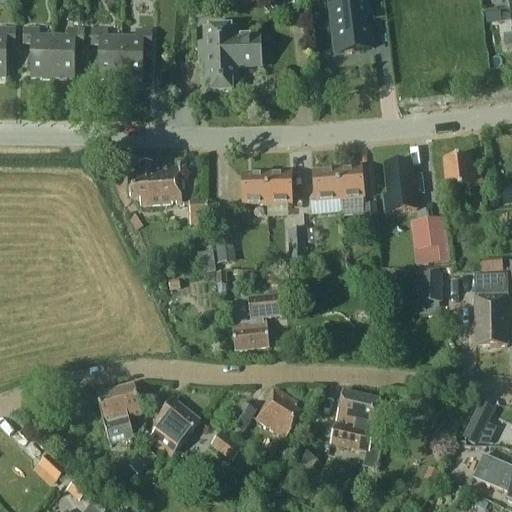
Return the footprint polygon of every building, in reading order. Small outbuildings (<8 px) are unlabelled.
[(334,0),(337,22),(331,23),(333,38),(338,38),(339,55),(367,52),(364,24),(369,23),(366,0),(334,0)] [(511,9),(510,10),(511,23),(511,36),(503,37),(505,50),(511,49),(511,9)] [(72,14),(72,26),(84,26),(84,14),(72,14)] [(204,29),(206,85),(211,85),(212,94),(232,93),(232,84),(238,84),(237,71),(261,70),(260,39),(236,40),(236,28),(204,29)] [(0,80),(7,81),(7,46),(16,46),(16,30),(0,29),(0,80)] [(53,82),(53,37),(39,37),(40,30),(23,30),(23,46),(31,46),(31,81),(53,82)] [(53,37),(53,82),(75,82),(75,46),(84,47),(84,31),(67,31),(67,38),(53,37)] [(121,83),(122,38),(108,38),(108,31),(91,31),(91,47),(99,47),(99,82),(121,83)] [(122,38),(121,83),(143,83),(144,47),(152,48),(152,32),(136,31),(136,38),(122,38)] [(472,172),(470,158),(443,161),(447,193),(482,189),(480,171),(472,172)] [(167,169),(166,163),(138,164),(139,179),(129,179),(130,201),(140,200),(140,208),(182,205),(180,168),(167,169)] [(413,178),(411,165),(384,168),(388,199),(423,195),(421,177),(413,178)] [(337,172),(340,203),(365,201),(363,170),(337,172)] [(315,205),(340,203),(337,172),(312,174),(315,205)] [(267,176),(268,207),(293,207),(292,175),(267,176)] [(242,208),(268,207),(267,176),(242,176),(242,208)] [(504,207),(511,206),(511,186),(501,189),(504,207)] [(498,208),(497,196),(481,198),(483,210),(498,208)] [(189,204),(190,228),(208,227),(207,203),(189,204)] [(363,206),(365,226),(378,225),(376,205),(363,206)] [(143,229),(135,218),(129,222),(137,233),(143,229)] [(431,246),(433,266),(450,264),(444,219),(411,224),(415,247),(431,246)] [(214,238),(218,265),(236,263),(231,235),(214,238)] [(306,244),(288,245),(288,262),(289,270),(307,269),(307,258),(306,244)] [(213,254),(198,256),(200,277),(216,275),(213,254)] [(324,269),(324,258),(307,258),(307,269),(324,269)] [(502,274),(502,260),(481,261),(482,275),(502,274)] [(437,270),(419,270),(419,304),(442,304),(442,276),(437,276),(437,270)] [(226,275),(217,275),(217,286),(226,286),(226,275)] [(476,349),(508,348),(507,298),(506,275),(475,276),(475,299),(474,299),(476,349)] [(266,276),(266,285),(277,285),(277,276),(266,276)] [(282,319),(280,297),(248,301),(250,325),(232,327),(235,353),(269,350),(267,324),(263,324),(263,320),(282,319)] [(142,416),(134,386),(96,396),(104,426),(109,446),(133,440),(128,420),(142,416)] [(256,423),(285,441),(302,414),(295,410),(298,405),(278,392),(274,393),(256,423)] [(335,426),(330,446),(366,454),(363,469),(376,472),(388,419),(377,416),(380,402),(343,393),(336,423),(343,424),(342,428),(335,426)] [(149,444),(172,461),(200,423),(172,402),(155,423),(161,427),(149,444)] [(230,426),(243,435),(256,413),(242,405),(230,426)] [(511,406),(493,406),(492,429),(511,428),(511,406)] [(473,418),(463,440),(479,448),(489,426),(481,422),(473,418)] [(211,448),(232,465),(242,452),(221,435),(211,448)] [(155,459),(144,448),(133,460),(135,462),(129,469),(138,477),(155,459)] [(305,485),(319,462),(305,455),(292,478),(305,485)] [(511,469),(482,456),(472,480),(508,496),(506,499),(509,500),(508,503),(511,504),(511,469)] [(38,469),(56,485),(67,473),(49,457),(38,469)] [(434,486),(440,475),(429,469),(423,480),(434,486)] [(79,503),(89,490),(77,481),(66,494),(79,503)] [(87,511),(108,511),(110,510),(92,494),(83,504),(89,510),(87,511)] [(482,511),(485,511),(488,506),(478,501),(475,509),(482,511)]
